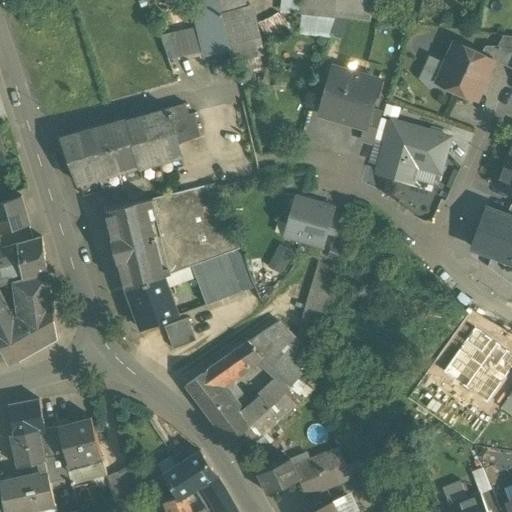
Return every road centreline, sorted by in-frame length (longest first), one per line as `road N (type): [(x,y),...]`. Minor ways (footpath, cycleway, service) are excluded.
road 1 (secondary): [(0,33),(56,217),(110,354)]
road 2 (tertiary): [(110,354),(227,463),(256,511)]
road 3 (residential): [(432,252),(383,204),(307,161)]
road 4 (residential): [(432,252),(493,109)]
